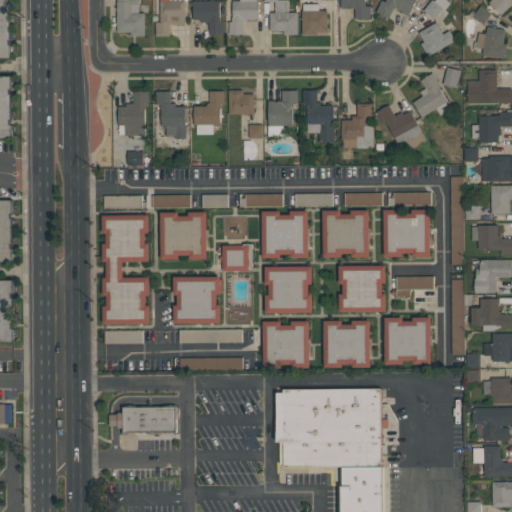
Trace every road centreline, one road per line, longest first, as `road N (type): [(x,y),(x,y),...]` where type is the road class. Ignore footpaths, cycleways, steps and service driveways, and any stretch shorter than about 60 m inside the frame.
road 1 (primary): [(40,0),(46,511)]
road 2 (primary): [(80,511),(73,151)]
road 3 (residential): [(104,63),(392,62)]
